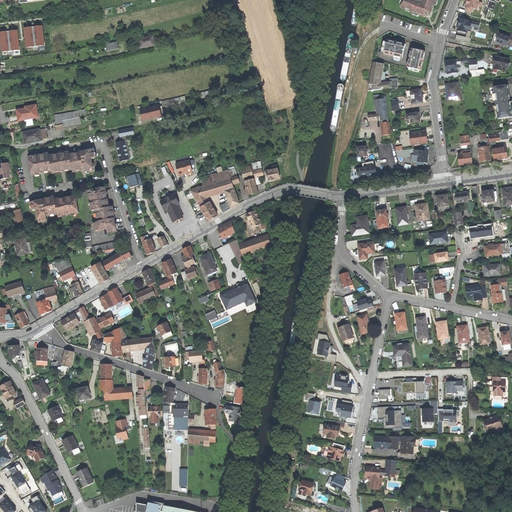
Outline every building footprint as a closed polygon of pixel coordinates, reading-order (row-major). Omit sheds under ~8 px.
[(423,15),(425,15),(426,16),(426,18),(430,16),(430,15),(429,14),(430,12),(432,12),(435,5),(436,2),(437,2),(438,0),(421,0),(421,1),(417,0),(403,0),(400,8),(406,10),(406,9),(410,11),(410,12),(413,13),(412,15),(418,17),(419,15),(422,16),(423,15)] [(477,0),(466,0),(465,7),(470,8),(470,10),(472,10),(472,8),(476,9),(476,6),(480,7),(481,3),(477,2),(477,0)] [(495,3),(490,1),(487,8),(493,10),(495,3)] [(467,31),(468,26),(479,28),(480,23),(464,20),(460,19),(458,24),(458,26),(457,31),(467,33),(467,31)] [(26,38),(27,48),(33,47),(38,46),(45,45),(42,26),(36,27),(31,27),(25,28),(26,38)] [(6,32),(0,32),(2,52),(9,52),(14,51),(20,50),(19,40),(18,31),(11,31),(6,32)] [(498,33),(496,42),(506,46),(507,44),(509,38),(498,33)] [(149,46),(155,45),(153,37),(139,39),(141,48),(146,47),(146,45),(149,45),(149,46)] [(401,58),(402,58),(405,44),(398,43),(398,41),(394,40),(394,42),(387,40),(386,43),(384,52),(384,54),(393,56),(394,56),(401,58)] [(106,51),(118,48),(117,42),(105,45),(106,51)] [(410,56),(408,56),(408,58),(407,60),(409,60),(407,68),(409,68),(419,70),(421,70),(425,52),(411,49),(410,56)] [(510,59),(496,56),(495,62),(494,66),(494,68),(502,70),(503,68),(508,69),(510,59)] [(457,70),(457,68),(459,68),(459,65),(457,65),(456,62),(456,60),(445,61),(446,66),(446,72),(447,71),(457,70)] [(469,65),(470,71),(478,70),(477,61),(470,62),(470,65),(469,65)] [(374,85),(373,90),(379,90),(380,83),(384,64),(373,63),(369,84),(374,85)] [(450,99),(460,98),(458,83),(445,84),(446,90),(449,90),(450,99)] [(511,116),(510,105),(510,100),(508,85),(494,87),(495,94),(496,94),(497,101),(496,101),(496,105),(497,105),(498,112),(497,112),(498,119),(511,117),(511,116)] [(421,89),(407,91),(408,96),(411,96),(412,104),(423,102),(422,95),(421,89)] [(202,100),(211,98),(210,91),(200,94),(202,100)] [(381,121),(388,120),(388,119),(386,96),(380,96),(381,99),(375,100),(376,105),(376,112),(380,111),(380,117),(380,121),(381,121)] [(34,118),(38,118),(36,106),(25,108),(26,109),(21,110),(17,111),(19,121),(26,120),(34,118)] [(159,106),(141,110),(142,115),(143,115),(143,117),(144,120),(161,116),(159,106)] [(54,116),(55,122),(85,117),(84,111),(54,116)] [(415,113),(413,114),(406,115),(407,124),(420,122),(419,113),(415,113)] [(388,122),(381,123),(382,129),(382,135),(390,134),(389,122),(388,122)] [(133,128),(119,131),(120,137),(134,134),(133,128)] [(42,139),(40,130),(23,133),(25,144),(32,143),(34,142),(42,141),(42,139)] [(507,130),(503,130),(503,135),(489,136),(489,141),(508,139),(507,130)] [(426,131),(410,134),(412,145),(427,143),(426,136),(426,131)] [(127,141),(116,143),(117,147),(118,151),(121,162),(131,160),(127,141)] [(486,161),(490,160),(489,150),(488,149),(487,142),(481,143),(482,150),(479,151),(480,162),(486,161)] [(458,155),(459,165),(466,164),(472,163),(470,146),(462,147),(462,154),(458,155)] [(362,156),(367,156),(367,154),(366,147),(357,148),(358,157),(362,156)] [(497,149),(492,149),(493,160),(501,158),(507,158),(506,148),(505,148),(497,149)] [(75,155),(70,156),(73,169),(73,171),(77,170),(80,170),(81,170),(81,167),(84,166),(85,170),(85,172),(87,172),(90,171),(94,170),(93,168),(93,164),(91,159),(95,158),(94,157),(94,154),(93,150),(81,152),(82,154),(78,155),(78,154),(75,155)] [(428,152),(419,151),(418,156),(418,162),(417,164),(424,165),(424,163),(427,163),(428,156),(428,152)] [(73,169),(70,156),(69,153),(61,155),(61,156),(57,156),(57,155),(54,156),(49,157),(52,170),(52,173),(56,172),(60,171),(61,171),(60,168),(63,168),(64,171),(65,170),(69,170),(73,169)] [(49,171),(52,170),(49,157),(49,155),(41,156),(41,157),(37,158),(37,157),(34,158),(29,159),(32,174),(36,173),(39,173),(40,173),(40,170),(43,169),(44,172),(45,172),(49,171)] [(191,165),(190,161),(176,164),(179,176),(184,174),(184,173),(186,173),(187,172),(188,175),(193,174),(191,165)] [(0,164),(0,179),(5,179),(10,178),(8,169),(9,169),(8,163),(2,164),(0,164)] [(266,176),(267,176),(269,181),(273,180),(280,179),(277,165),(272,166),(273,169),(266,171),(266,172),(265,172),(265,174),(266,176)] [(241,169),(243,177),(253,174),(251,166),(241,169)] [(253,169),(255,177),(257,176),(263,175),(262,169),(261,166),(253,169)] [(374,166),(364,168),(366,174),(366,176),(368,175),(369,176),(376,174),(375,168),(374,168),(374,166)] [(366,174),(364,168),(357,170),(358,176),(366,174)] [(229,170),(231,178),(237,176),(236,169),(232,169),(229,170)] [(230,178),(231,178),(229,170),(201,179),(203,186),(200,187),(191,190),(209,221),(218,216),(206,196),(225,191),(234,188),(230,178)] [(139,174),(128,177),(131,188),(135,187),(138,186),(139,187),(143,185),(139,174)] [(252,194),(258,192),(254,179),(245,181),(249,195),(252,194)] [(511,187),(510,188),(503,189),(505,206),(511,205),(511,206),(511,187)] [(108,232),(117,230),(114,219),(112,219),(111,216),(114,215),(113,213),(112,207),(108,208),(107,200),(104,200),(103,197),(106,196),(105,193),(104,188),(89,191),(90,199),(92,199),(92,202),(91,203),(92,211),(96,210),(98,218),(99,222),(95,223),(96,231),(108,229),(108,232)] [(239,204),(234,188),(225,191),(229,202),(231,208),(239,204)] [(483,192),(484,203),(495,202),(495,199),(497,199),(496,192),(494,192),(494,191),(488,191),(483,192)] [(456,194),(457,203),(470,201),(469,194),(468,194),(467,192),(462,193),(456,194)] [(179,220),(183,217),(177,205),(179,204),(175,195),(161,201),(166,211),(168,210),(173,222),(179,220)] [(440,207),(440,211),(442,211),(442,210),(446,210),(446,209),(450,208),(448,195),(443,196),(437,197),(438,207),(440,207)] [(55,201),(58,213),(58,216),(62,216),(66,215),(67,215),(67,213),(70,212),(70,214),(72,214),(75,213),(79,212),(75,197),(71,198),(67,198),(68,201),(64,202),(64,199),(55,201)] [(54,214),(58,213),(55,201),(55,198),(50,199),(47,199),(47,202),(44,203),(43,200),(31,202),(32,206),(33,209),(33,211),(36,210),(39,222),(43,221),(46,220),(47,220),(46,215),(50,214),(50,215),(51,215),(54,214)] [(231,208),(229,202),(220,206),(220,208),(221,209),(222,211),(225,212),(231,208)] [(416,205),(419,221),(430,219),(428,204),(422,205),(416,205)] [(399,225),(409,223),(406,207),(401,208),(396,209),(399,225)] [(16,223),(25,221),(21,209),(13,212),(16,223)] [(378,219),(388,218),(386,210),(381,210),(376,211),(378,219)] [(262,230),(267,228),(265,222),(261,224),(256,211),(247,214),(249,220),(248,220),(248,222),(249,223),(250,223),(253,228),(253,227),(254,230),(256,229),(255,226),(260,225),(262,230)] [(368,225),(371,225),(370,221),(368,221),(367,216),(363,217),(359,217),(360,225),(358,225),(351,226),(353,236),(369,234),(368,225)] [(141,228),(148,227),(145,217),(139,219),(141,228)] [(235,231),(231,222),(218,229),(220,233),(223,238),(235,231)] [(472,238),(485,236),(483,226),(478,226),(479,228),(470,229),(471,236),(472,238)] [(0,238),(13,235),(11,229),(0,231),(0,238)] [(447,238),(446,232),(429,235),(431,245),(448,242),(447,238)] [(243,256),(274,245),(270,235),(240,246),(243,256)] [(147,255),(155,252),(153,247),(155,246),(154,245),(154,244),(153,245),(151,239),(146,241),(145,237),(141,238),(147,255)] [(27,244),(26,239),(16,242),(17,246),(19,256),(32,253),(30,243),(27,244)] [(360,259),(368,258),(367,253),(375,252),(373,243),(358,245),(359,249),(357,250),(358,252),(358,254),(360,254),(360,259)] [(487,256),(510,253),(509,243),(494,245),(489,246),(485,246),(485,249),(485,251),(487,251),(487,256)] [(187,267),(196,263),(192,256),(194,255),(191,246),(183,250),(184,253),(186,258),(183,260),(187,267)] [(122,252),(126,260),(129,259),(132,257),(128,250),(125,252),(124,251),(122,252)] [(124,261),(126,260),(122,252),(103,263),(108,271),(111,269),(118,265),(124,261)] [(448,257),(448,252),(435,254),(436,262),(449,261),(448,257)] [(206,255),(200,258),(207,275),(217,271),(210,254),(206,255)] [(54,262),(60,273),(71,268),(72,267),(68,259),(54,262)] [(168,277),(170,276),(171,275),(174,274),(177,273),(172,259),(162,263),(164,266),(168,277)] [(377,276),(386,275),(384,262),(375,263),(376,272),(377,276)] [(100,282),(101,284),(110,279),(100,263),(92,268),(100,282)] [(500,265),(486,266),(486,271),(484,271),(485,276),(501,275),(500,265)] [(71,268),(60,273),(64,281),(73,276),(75,276),(71,268)] [(195,270),(195,268),(186,271),(188,279),(197,276),(195,270)] [(405,268),(395,270),(398,286),(402,286),(407,285),(405,268)] [(148,286),(149,286),(154,283),(156,282),(150,269),(142,273),(144,277),(148,286)] [(344,288),(347,287),(349,286),(353,285),(351,280),(350,280),(348,272),(340,275),(341,280),(342,283),(344,288)] [(425,273),(415,275),(417,290),(422,289),(428,289),(425,273)] [(174,282),(171,275),(170,276),(170,277),(169,278),(169,279),(159,283),(161,289),(175,284),(174,282)] [(499,281),(491,282),(492,286),(491,286),(494,303),(500,302),(503,301),(507,300),(506,294),(502,294),(500,294),(499,285),(501,285),(501,286),(508,285),(507,278),(498,279),(499,281)] [(435,281),(436,294),(442,293),(447,293),(445,280),(444,280),(435,281)] [(24,291),(22,282),(5,287),(6,289),(8,294),(8,296),(24,291)] [(78,282),(77,283),(75,284),(74,282),(73,283),(73,284),(72,285),(76,297),(78,296),(83,294),(78,282)] [(210,292),(216,290),(213,282),(208,284),(210,292)] [(154,283),(149,286),(150,289),(136,296),(140,304),(159,295),(154,283)] [(239,287),(220,296),(227,310),(235,307),(236,307),(238,307),(239,306),(241,305),(242,303),(245,302),(247,306),(257,302),(248,283),(239,287)] [(472,297),(476,297),(476,301),(483,300),(482,294),(481,287),(481,286),(480,286),(477,287),(466,288),(467,298),(472,297)] [(45,294),(47,300),(47,301),(49,301),(53,300),(54,301),(58,300),(56,291),(54,287),(44,290),(45,294)] [(108,293),(116,306),(116,305),(121,303),(124,301),(119,293),(117,288),(108,293)] [(37,297),(39,302),(47,300),(45,294),(37,297)] [(112,307),(113,306),(114,306),(108,294),(100,299),(102,302),(107,310),(112,307)] [(345,297),(348,306),(352,305),(351,301),(356,299),(354,295),(345,297)] [(209,301),(207,296),(199,300),(201,304),(209,301)] [(357,302),(360,311),(373,307),(371,300),(367,301),(367,299),(357,302)] [(47,301),(47,300),(39,302),(40,305),(41,309),(39,310),(41,315),(48,313),(52,311),(49,301),(47,301)] [(85,322),(90,331),(99,327),(94,317),(91,319),(84,307),(80,310),(83,315),(86,322),(85,322)] [(77,319),(79,317),(83,315),(80,310),(74,313),(75,315),(77,319)] [(215,310),(204,315),(207,321),(217,316),(215,310)] [(25,327),(29,325),(27,319),(28,319),(25,312),(24,313),(24,312),(16,316),(22,328),(25,327)] [(397,331),(407,329),(405,313),(400,313),(395,314),(397,331)] [(101,328),(115,322),(111,314),(104,317),(98,320),(101,328)] [(79,317),(77,319),(75,315),(62,322),(67,331),(71,329),(71,330),(72,330),(75,328),(74,327),(80,323),(79,322),(81,321),(79,317)] [(362,334),(371,332),(368,320),(367,315),(357,317),(362,334)] [(418,339),(428,337),(425,317),(421,318),(416,319),(417,326),(418,326),(419,333),(417,333),(418,339)] [(439,339),(449,338),(446,321),(441,322),(436,323),(439,339)] [(162,336),(171,332),(167,323),(158,327),(161,333),(162,336)] [(344,342),(353,339),(351,332),(349,325),(339,328),(344,342)] [(463,326),(457,327),(460,343),(470,342),(467,325),(463,326)] [(100,339),(104,337),(99,327),(90,331),(92,336),(97,333),(100,339)] [(118,357),(123,356),(120,328),(111,333),(105,336),(106,343),(112,342),(113,357),(118,357)] [(490,341),(492,340),(492,335),(489,336),(488,328),(483,328),(479,329),(481,345),(490,344),(490,341)] [(510,344),(511,344),(509,332),(505,332),(501,333),(503,345),(510,344)] [(321,338),(320,341),(329,343),(329,340),(327,335),(319,334),(318,338),(321,338)] [(130,350),(148,348),(155,347),(153,337),(129,340),(130,350)] [(103,343),(103,341),(99,340),(99,341),(97,340),(97,342),(94,341),(91,351),(95,352),(100,353),(103,344),(103,343)] [(123,351),(130,350),(129,340),(126,341),(122,341),(123,351)] [(210,353),(217,350),(213,341),(206,343),(210,353)] [(329,343),(320,341),(318,355),(327,356),(328,356),(328,354),(329,347),(330,346),(330,343),(329,343)] [(403,366),(412,365),(409,344),(402,345),(402,344),(398,344),(398,346),(393,346),(394,356),(399,356),(399,358),(400,360),(402,360),(403,366)] [(11,357),(20,356),(19,346),(14,347),(10,347),(11,357)] [(148,348),(147,354),(155,356),(155,347),(148,348)] [(38,349),(38,352),(36,352),(35,357),(36,365),(36,367),(38,368),(39,368),(49,368),(49,361),(48,361),(48,350),(43,349),(38,349)] [(64,361),(63,366),(72,368),(75,353),(71,352),(66,351),(65,357),(63,356),(62,360),(64,361)] [(190,360),(190,362),(201,361),(201,364),(205,363),(205,360),(203,360),(202,351),(189,352),(190,360)] [(155,356),(147,354),(145,359),(145,361),(145,362),(143,368),(152,370),(155,356)] [(337,355),(331,354),(328,354),(328,356),(327,356),(326,361),(335,363),(337,355)] [(176,367),(176,366),(175,357),(165,358),(166,368),(171,367),(176,367)] [(219,387),(223,387),(224,376),(225,376),(224,370),(221,370),(219,362),(214,363),(217,375),(216,387),(219,387)] [(128,388),(112,390),(112,370),(112,365),(102,365),(102,380),(102,381),(102,390),(105,390),(106,400),(129,399),(128,388)] [(199,384),(208,385),(208,373),(207,369),(199,369),(199,375),(199,384)] [(140,396),(137,396),(138,407),(140,407),(140,411),(142,411),(142,413),(146,413),(146,407),(145,407),(145,395),(144,387),(144,380),(144,377),(140,376),(139,380),(139,382),(139,387),(140,396)] [(339,377),(337,376),(335,386),(343,388),(342,392),(351,394),(352,387),(349,386),(348,386),(349,381),(349,379),(348,378),(339,377)] [(502,396),(503,392),(506,392),(506,382),(501,381),(501,377),(493,376),(492,381),(494,381),(494,384),(493,391),(494,391),(494,396),(502,396)] [(42,400),(51,395),(46,386),(43,380),(34,385),(37,391),(38,393),(41,399),(42,400)] [(7,399),(11,397),(15,394),(17,394),(10,382),(1,387),(4,393),(5,394),(7,399)] [(402,394),(417,393),(416,382),(413,382),(406,382),(404,382),(401,382),(401,386),(402,394)] [(424,382),(416,382),(417,393),(417,394),(425,393),(424,382)] [(447,382),(447,393),(456,393),(456,390),(463,390),(463,382),(454,382),(447,382)] [(78,390),(81,403),(85,402),(85,401),(85,399),(90,398),(88,388),(78,390)] [(164,402),(164,413),(165,429),(175,429),(175,430),(188,430),(188,406),(189,406),(189,402),(185,402),(184,402),(184,406),(179,406),(179,404),(175,404),(173,404),(173,403),(173,404),(174,397),(176,398),(176,397),(176,396),(174,395),(175,389),(166,388),(164,402)] [(245,404),(247,390),(238,388),(237,394),(235,403),(245,404)] [(388,396),(390,396),(390,389),(379,390),(380,400),(388,399),(388,396)] [(17,408),(25,403),(23,399),(14,404),(17,408)] [(430,401),(430,409),(433,409),(433,414),(438,414),(438,409),(438,401),(430,401)] [(342,405),(338,404),(337,412),(341,413),(341,416),(347,417),(351,418),(352,411),(353,407),(351,406),(342,405)] [(230,421),(238,422),(241,408),(232,406),(232,407),(225,406),(225,409),(224,412),(231,413),(230,421)] [(54,422),(63,418),(62,415),(58,407),(49,411),(51,416),(54,422)] [(163,407),(149,408),(149,416),(152,416),(152,422),(159,422),(160,422),(160,418),(159,418),(159,416),(163,416),(163,407)] [(391,407),(378,407),(378,418),(383,418),(383,420),(384,428),(393,428),(402,427),(402,423),(402,415),(401,411),(391,411),(391,407)] [(425,409),(423,409),(423,416),(423,422),(433,422),(433,414),(433,409),(430,409),(428,409),(425,409)] [(448,409),(438,409),(438,414),(438,422),(457,422),(457,417),(460,417),(460,410),(454,411),(453,410),(449,410),(448,410),(448,409)] [(216,429),(216,425),(217,425),(216,410),(206,410),(206,413),(206,425),(208,425),(208,427),(210,427),(210,425),(211,425),(211,429),(216,429)] [(489,431),(502,427),(499,416),(491,419),(485,421),(489,431)] [(124,440),(129,439),(128,432),(126,427),(127,427),(128,427),(126,420),(117,422),(119,429),(116,429),(119,439),(124,438),(124,440)] [(339,433),(340,426),(336,426),(325,424),(323,434),(328,434),(327,437),(335,439),(335,436),(338,436),(339,433)] [(217,433),(189,431),(189,440),(205,441),(204,445),(210,446),(210,442),(216,442),(217,433)] [(79,450),(78,448),(79,448),(77,444),(73,436),(63,441),(65,446),(66,446),(67,448),(68,450),(69,453),(74,451),(76,455),(81,453),(79,450)] [(398,444),(399,437),(389,436),(389,438),(375,437),(374,446),(380,446),(384,447),(388,447),(388,448),(398,449),(398,444)] [(402,437),(402,445),(401,451),(401,453),(412,454),(413,445),(415,445),(415,439),(413,439),(413,437),(402,437)] [(31,446),(28,454),(30,459),(38,462),(46,458),(43,451),(42,450),(40,449),(31,446)] [(343,450),(335,448),(332,447),(330,447),(330,448),(327,458),(340,461),(341,456),(342,453),(343,452),(343,450)] [(0,465),(10,459),(4,449),(0,451),(0,465)] [(386,470),(385,475),(385,476),(395,477),(397,462),(397,461),(387,460),(386,470)] [(21,463),(9,469),(22,494),(30,490),(20,470),(23,469),(21,463)] [(371,477),(379,478),(380,475),(380,470),(380,468),(367,467),(366,477),(369,477),(371,477)] [(85,488),(94,483),(87,468),(78,473),(81,478),(85,488)] [(188,469),(180,469),(179,486),(188,487),(188,469)] [(43,482),(44,482),(45,481),(55,477),(52,471),(40,478),(43,482)] [(345,485),(346,482),(343,481),(345,477),(338,474),(336,478),(335,477),(331,486),(342,491),(345,485)] [(55,477),(45,481),(47,485),(46,486),(48,491),(50,490),(52,495),(57,493),(59,493),(62,491),(61,489),(62,488),(60,485),(59,485),(59,484),(58,482),(55,476),(55,477)] [(371,477),(371,480),(370,489),(378,489),(379,478),(371,477)] [(314,484),(302,481),(299,494),(307,496),(307,494),(310,495),(311,493),(312,489),(314,484)] [(0,505),(5,511),(14,511),(16,511),(11,505),(6,499),(0,504),(0,505)] [(199,511),(149,502),(148,505),(138,503),(136,511),(199,511)]
